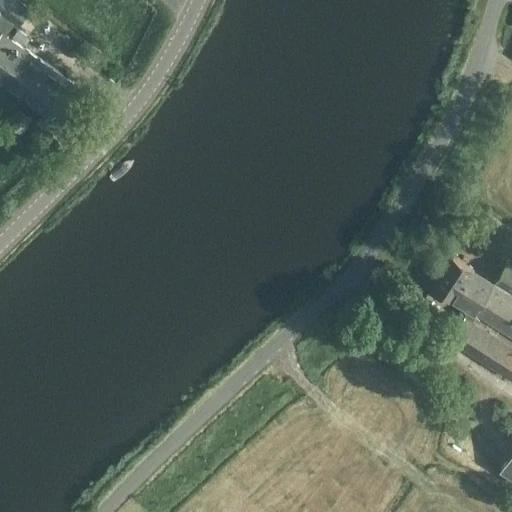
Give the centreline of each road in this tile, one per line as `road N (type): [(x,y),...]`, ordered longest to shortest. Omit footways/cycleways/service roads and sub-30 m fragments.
road 1 (unclassified): [(110,511),(352,278),(456,119),(501,0)]
road 2 (tertiary): [(0,251),(133,116),(165,74),(202,0)]
road 3 (track): [(460,511),(318,396),(274,346)]
road 4 (track): [(511,387),(443,349),(352,278)]
